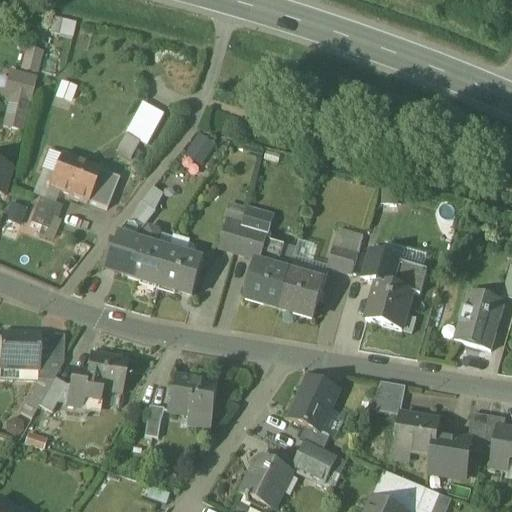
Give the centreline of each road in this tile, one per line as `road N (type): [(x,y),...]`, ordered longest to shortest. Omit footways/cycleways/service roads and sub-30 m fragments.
road 1 (secondary): [(511,100),(228,0)]
road 2 (residential): [(0,283),(146,333),(286,356)]
road 3 (residential): [(286,356),(511,393)]
road 4 (residential): [(183,511),(286,356)]
